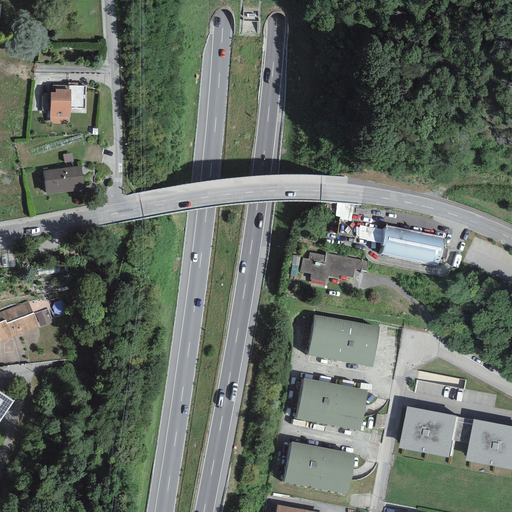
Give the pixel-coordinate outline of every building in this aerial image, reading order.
[(53,85),(53,92),(51,92),(50,124),(68,124),(68,118),(70,118),(70,109),(86,109),(86,83),(68,83),(68,85),(53,85)] [(72,153),(63,155),(64,163),(73,161),(72,153)] [(81,166),(43,171),(46,195),(84,190),(81,166)] [(444,238),(386,225),(385,229),(386,229),(382,246),(384,246),(383,255),(439,267),(441,257),(446,258),(448,249),(444,248),(446,240),(443,239),(444,238)] [(367,262),(326,253),(325,256),(309,253),(308,259),(303,258),(300,272),(311,274),(310,279),(327,283),(329,276),(338,278),(339,275),(353,277),(355,269),(365,271),(367,262)] [(27,301),(0,312),(0,340),(0,341),(39,327),(34,313),(32,313),(27,301)] [(47,309),(35,314),(40,327),(52,322),(47,309)] [(380,327),(315,315),(307,355),(372,367),(380,327)] [(367,390),(303,378),(295,419),(359,431),(367,390)] [(0,421),(14,401),(0,391),(0,421)] [(456,416),(406,407),(398,448),(448,457),(451,441),(456,416)] [(468,444),(473,419),(456,416),(451,441),(468,444)] [(511,426),(473,419),(468,444),(465,461),(511,469),(511,426)] [(355,454),(292,442),(283,482),(347,495),(355,454)]
